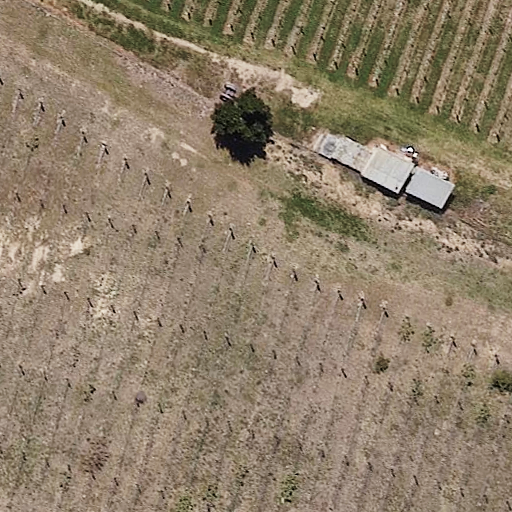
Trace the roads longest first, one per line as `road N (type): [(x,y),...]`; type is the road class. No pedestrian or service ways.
road 1 (track): [(0,46),(300,231),(511,323)]
road 2 (track): [(511,190),(83,0)]
